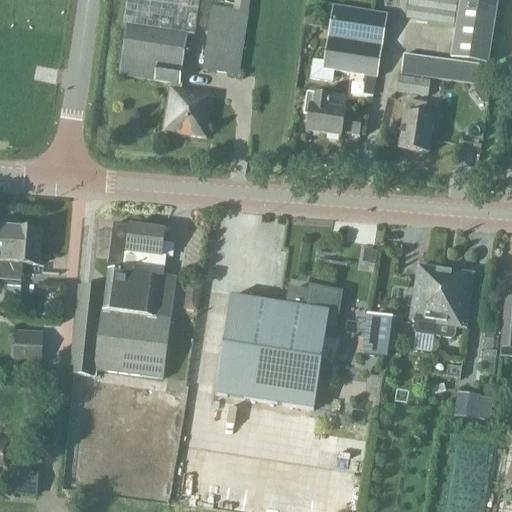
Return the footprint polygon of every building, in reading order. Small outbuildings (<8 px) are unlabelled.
[(126,0),(122,27),(126,28),(118,79),(170,87),(169,90),(162,134),(206,141),(214,98),(207,98),(207,94),(181,92),(182,85),(180,85),(188,37),(194,38),(199,0),(126,0)] [(236,0),(235,12),(212,8),(201,73),(238,78),(250,0),(236,0)] [(457,0),(409,0),(406,23),(453,30),(457,0)] [(488,66),(498,0),(459,0),(450,61),(488,66)] [(333,7),(324,63),(315,62),(312,80),(334,84),(335,74),(377,81),(387,16),(333,7)] [(476,87),(479,68),(404,57),(400,77),(476,87)] [(431,83),(400,78),(397,94),(429,99),(431,83)] [(306,135),(340,140),(341,136),(358,139),(361,120),(344,118),(344,114),(327,111),(329,99),(307,96),(305,109),(310,110),(306,135)] [(427,157),(434,119),(424,117),(427,105),(406,102),(404,114),(399,152),(427,157)] [(79,289),(70,376),(95,379),(96,372),(163,381),(176,281),(163,279),(166,259),(161,259),(165,232),(114,226),(106,291),(79,289)] [(0,282),(7,283),(13,230),(0,228),(0,282)] [(13,230),(7,283),(22,284),(23,267),(40,268),(43,232),(13,230)] [(437,327),(445,271),(417,267),(409,323),(414,324),(413,332),(416,335),(434,338),(436,338),(437,327)] [(467,332),(475,277),(474,277),(474,275),(445,271),(437,327),(436,338),(451,341),(455,338),(456,330),(467,332)] [(8,284),(7,292),(20,293),(21,285),(8,284)] [(230,299),(215,398),(314,414),(327,328),(335,329),(340,296),(311,292),(310,296),(290,293),(287,308),(230,299)] [(511,299),(504,299),(499,359),(511,359),(511,299)] [(364,358),(389,362),(394,323),(370,319),(364,358)] [(41,370),(43,336),(14,333),(11,367),(41,370)] [(416,335),(413,352),(431,355),(434,338),(416,335)] [(486,337),(484,349),(493,350),(494,338),(486,337)] [(448,368),(446,379),(460,381),(462,370),(448,368)] [(458,406),(456,418),(490,423),(494,402),(466,398),(465,407),(458,406)] [(0,469),(8,470),(11,443),(0,441),(0,469)] [(9,473),(7,494),(37,496),(39,476),(9,473)]
